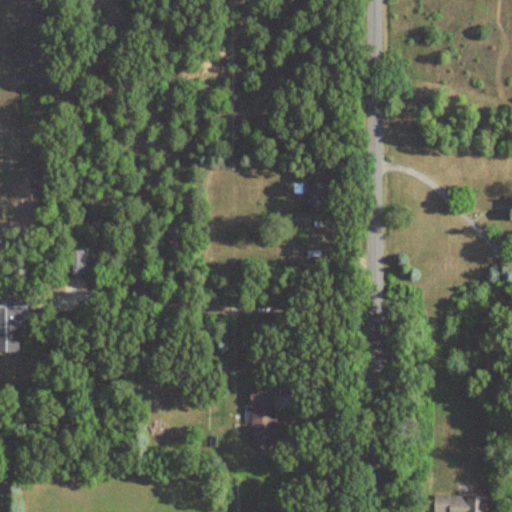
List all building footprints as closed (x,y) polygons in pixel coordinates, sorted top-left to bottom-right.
[(323,209),(323,182),(306,182),(306,202),(301,203),(301,213),(291,213),(291,225),(310,224),(310,209),(323,209)] [(68,275),(85,275),(85,251),(68,251),(68,275)] [(0,352),(21,353),(21,295),(0,294),(0,352)] [(272,390),(248,390),(248,443),(272,443),(272,390)] [(482,511),(483,495),(432,495),(431,511),(482,511)]
